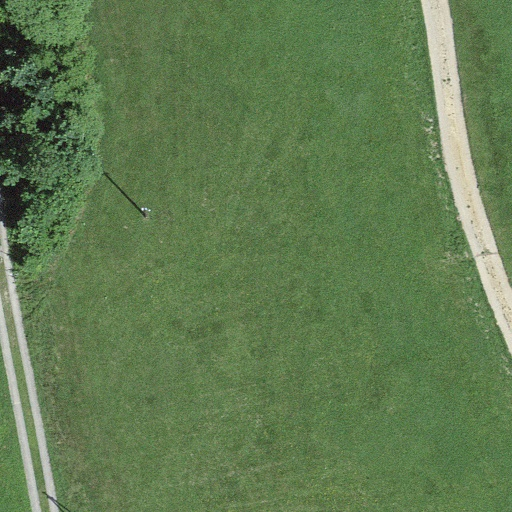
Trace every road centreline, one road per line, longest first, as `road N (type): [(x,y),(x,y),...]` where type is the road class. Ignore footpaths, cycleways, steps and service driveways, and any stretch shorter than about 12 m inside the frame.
road 1 (track): [(0,72),(49,511)]
road 2 (track): [(428,0),(511,307)]
